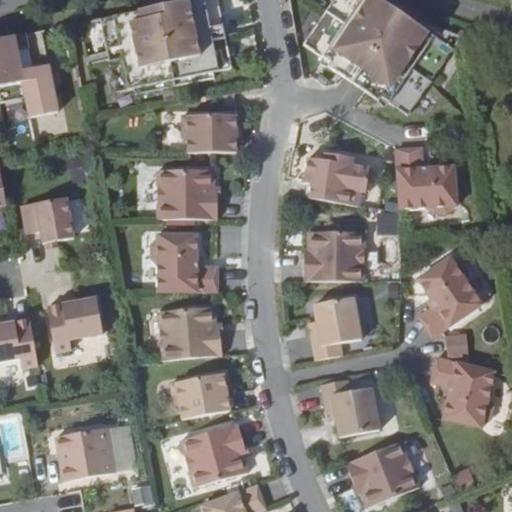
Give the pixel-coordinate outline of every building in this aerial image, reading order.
[(217,0),(200,0),(100,21),(115,95),(134,90),(135,96),(215,80),(213,74),(232,70),(217,0)] [(389,0),(334,0),(304,46),(330,64),(328,67),(379,102),(381,99),(408,117),(453,51),(427,32),(429,29),(389,0)] [(42,34),(0,42),(0,110),(27,105),(30,121),(58,115),(42,34)] [(236,117),(182,118),(182,140),(188,140),(188,155),(237,154),(237,138),(232,138),(232,132),(237,132),(236,117)] [(396,151),(400,211),(427,209),(434,215),(447,215),(453,207),(457,207),(455,167),(432,169),(423,170),(422,165),(422,150),(396,151)] [(334,156),(325,154),(324,162),(333,163),(334,156)] [(353,159),(334,156),(333,163),(324,162),(308,160),(304,184),(311,185),(309,200),(358,208),(361,193),(366,194),(370,169),(352,167),(353,159)] [(214,172),(158,173),(158,221),(218,222),(217,197),(209,197),(209,192),(214,192),(214,190),(214,172)] [(67,199),(21,208),(26,234),(40,232),(43,246),(74,240),(67,199)] [(304,283),(364,283),(364,234),(308,234),(308,251),(308,253),(313,253),(313,258),(305,258),(305,259),(304,283)] [(197,237),(157,236),(157,240),(151,247),(151,260),(157,266),(158,294),(217,294),(218,268),(202,268),(197,268),(197,260),(197,237)] [(452,262),(450,259),(417,281),(430,300),(435,307),(431,310),(419,319),(433,340),(482,306),(467,283),(469,274),(461,264),(452,262)] [(316,362),(342,357),(340,345),(362,341),(354,299),(314,307),(316,323),(319,335),(311,337),(316,362)] [(96,300),(47,309),(55,355),(72,352),(70,342),(103,336),(96,300)] [(430,300),(427,302),(431,310),(435,307),(430,300)] [(214,309),(158,314),(163,363),(222,357),(220,333),(220,332),(211,333),(211,328),(216,328),(216,326),(214,309)] [(37,368),(29,322),(0,326),(0,363),(19,361),(20,371),(37,368)] [(316,323),(309,325),(311,337),(319,335),(316,323)] [(445,336),(446,358),(467,358),(467,335),(445,336)] [(495,373),(437,359),(431,384),(451,389),(448,398),(443,420),(482,429),(483,426),(490,421),(493,408),(489,401),(495,373)] [(223,376),(171,386),(175,408),(180,407),(183,422),(230,412),(227,396),(223,397),(222,392),(226,391),(223,376)] [(372,390),(350,394),(348,382),(321,387),(326,412),(334,411),(336,423),(339,439),(380,432),(372,390)] [(334,411),(326,412),(328,424),(336,423),(334,411)] [(238,426),(181,442),(194,490),(248,474),(243,457),(243,456),(238,457),(237,452),(245,450),(238,426)] [(63,484),(114,475),(107,430),(55,440),(58,454),(62,454),(65,469),(61,469),(63,484)] [(420,489),(402,444),(346,466),(355,488),(363,486),(365,490),(360,492),(367,510),(420,489)] [(245,450),(237,452),(238,457),(243,456),(243,457),(250,456),(248,449),(245,450)] [(469,469),(452,477),(458,492),(476,485),(469,469)] [(361,493),(360,492),(365,490),(363,486),(355,488),(352,488),(355,496),(361,493)] [(264,511),(266,511),(257,487),(201,508),(202,511),(264,511)]
